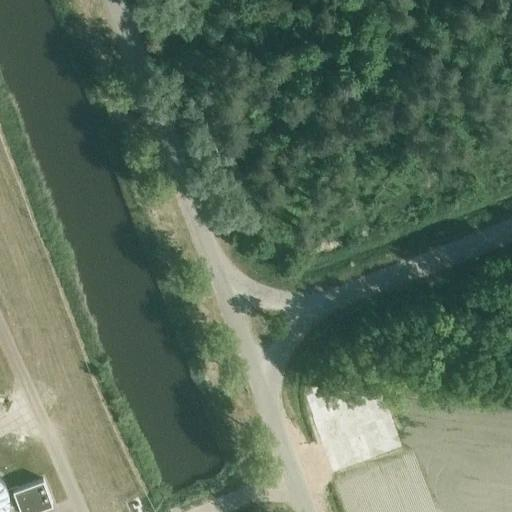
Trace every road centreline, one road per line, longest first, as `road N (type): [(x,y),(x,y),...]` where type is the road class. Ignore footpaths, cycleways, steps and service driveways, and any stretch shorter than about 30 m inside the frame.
road 1 (unclassified): [(221,272),(115,0)]
road 2 (unclassified): [(511,229),(320,303)]
road 3 (unclassified): [(221,272),(264,401)]
